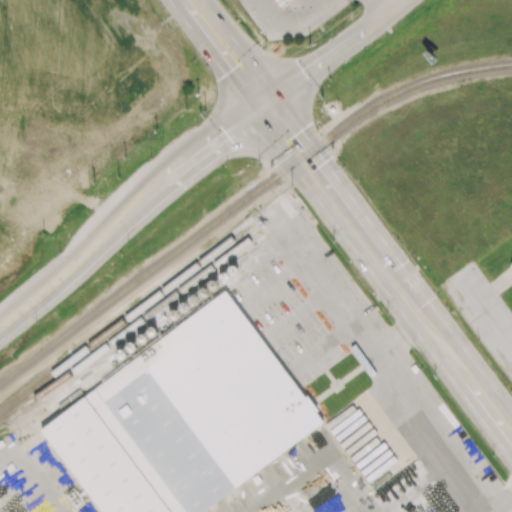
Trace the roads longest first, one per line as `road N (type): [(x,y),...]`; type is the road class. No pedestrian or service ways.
road 1 (secondary): [(256,116),(511,452)]
road 2 (secondary): [(511,411),(277,99)]
road 3 (secondary): [(277,99),(0,313)]
road 4 (residential): [(406,0),(277,99)]
road 5 (secondary): [(170,0),(256,116)]
road 6 (secondary): [(277,99),(202,0)]
